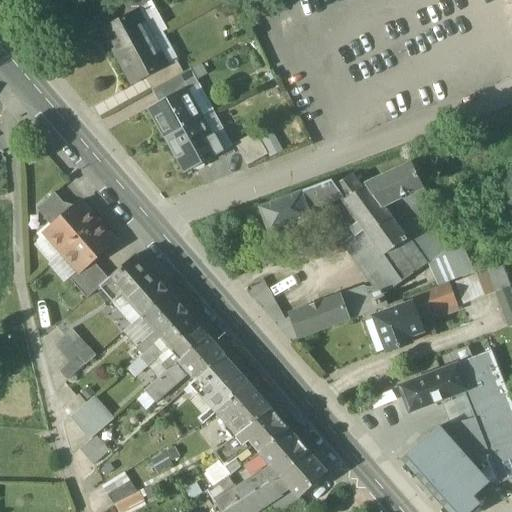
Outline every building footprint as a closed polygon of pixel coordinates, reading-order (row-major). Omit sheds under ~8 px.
[(142,0),(119,0),(113,4),(122,20),(137,11),(135,8),(144,3),(142,0)] [(155,3),(144,7),(153,34),(164,30),(155,3)] [(122,20),(102,31),(117,59),(152,39),(137,11),(122,20)] [(152,39),(117,59),(133,86),(153,75),(168,67),(152,39)] [(177,62),(168,67),(153,75),(160,88),(184,75),(177,62)] [(184,75),(160,88),(168,102),(186,92),(199,85),(191,71),(184,75)] [(214,112),(199,85),(186,92),(201,120),(214,112)] [(168,102),(151,112),(166,139),(201,120),(186,92),(168,102)] [(201,120),(166,139),(186,174),(224,152),(214,135),(211,137),(201,120)] [(256,133),(235,145),(247,167),(268,156),(256,133)] [(413,165),(368,186),(383,207),(424,187),(413,165)] [(383,207),(368,186),(364,189),(353,175),(339,184),(335,188),(341,197),(359,223),(352,229),(357,236),(358,237),(365,231),(378,249),(403,283),(428,264),(446,252),(448,240),(439,219),(424,187),(383,207)] [(317,188),(323,204),(341,197),(335,188),(332,182),(317,188)] [(317,188),(261,209),(270,233),(311,218),(308,210),(323,204),(317,188)] [(70,212),(55,194),(37,210),(52,228),(70,212)] [(52,228),(45,234),(62,254),(98,222),(81,203),(70,212),(52,228)] [(98,222),(62,254),(78,272),(79,274),(93,262),(115,242),(98,222)] [(365,231),(358,237),(357,236),(346,244),(358,262),(378,249),(365,231)] [(462,242),(447,250),(446,252),(428,264),(438,288),(475,273),(462,242)] [(378,249),(358,262),(383,297),(403,283),(378,249)] [(108,280),(99,288),(100,288),(113,303),(149,271),(136,256),(108,280)] [(108,280),(93,262),(79,274),(78,272),(70,279),(87,299),(100,288),(99,288),(108,280)] [(149,271),(113,303),(133,326),(169,294),(149,271)] [(496,293),(488,273),(477,277),(485,297),(496,293)] [(477,277),(477,276),(466,280),(474,301),(485,297),(477,277)] [(474,301),(466,280),(455,284),(463,306),(474,301)] [(264,282),(261,281),(246,292),(273,324),(285,321),(264,282)] [(450,286),(410,300),(412,305),(413,305),(418,318),(457,305),(450,286)] [(364,288),(339,297),(348,321),(376,311),(368,289),(364,288)] [(188,316),(169,294),(133,326),(124,334),(143,356),(155,345),(188,316)] [(339,297),(291,314),(292,318),(299,340),(348,321),(339,297)] [(412,305),(375,318),(387,352),(411,343),(409,337),(422,332),(418,318),(413,305),(412,305)] [(208,338),(188,316),(155,345),(161,352),(163,355),(171,348),(175,353),(181,361),(208,338)] [(285,321),(273,324),(290,343),(299,340),(292,318),(285,321)] [(73,331),(64,339),(54,348),(70,365),(88,349),(73,331)] [(169,371),(146,392),(147,394),(155,403),(186,375),(183,372),(187,369),(197,380),(224,356),(208,338),(181,361),(169,371)] [(466,346),(471,357),(489,350),(485,339),(466,346)] [(143,356),(140,358),(145,364),(161,352),(155,345),(143,356)] [(96,357),(88,349),(61,373),(69,382),(96,357)] [(511,461),(511,405),(491,352),(458,365),(468,391),(464,392),(494,468),(511,461)] [(175,353),(163,364),(169,371),(181,361),(175,353)] [(197,380),(192,385),(217,413),(249,385),(224,356),(197,380)] [(458,365),(400,388),(410,413),(464,392),(468,391),(458,365)] [(249,385),(217,413),(237,437),(271,410),(249,385)] [(155,403),(147,394),(144,396),(152,405),(155,403)] [(113,421),(93,399),(72,417),(91,440),(113,421)] [(237,437),(213,454),(222,466),(247,448),(245,445),(251,441),(261,452),(290,431),(271,410),(237,437)] [(490,483),(440,428),(403,460),(448,511),(472,511),(473,511),(467,504),(490,483)] [(290,431),(261,452),(272,466),(235,489),(243,502),(250,497),(281,477),(308,452),(290,431)] [(308,452),(281,477),(250,497),(259,511),(291,487),(300,498),(327,473),(308,452)] [(511,461),(494,468),(500,484),(511,479),(511,461)] [(114,505),(137,493),(127,474),(104,486),(114,505)] [(226,479),(208,491),(214,500),(232,487),(226,479)] [(235,489),(216,503),(221,511),(227,511),(243,502),(235,489)] [(125,511),(142,503),(137,493),(114,505),(117,511),(125,511)] [(243,502),(227,511),(256,511),(259,511),(250,497),(243,502)]
